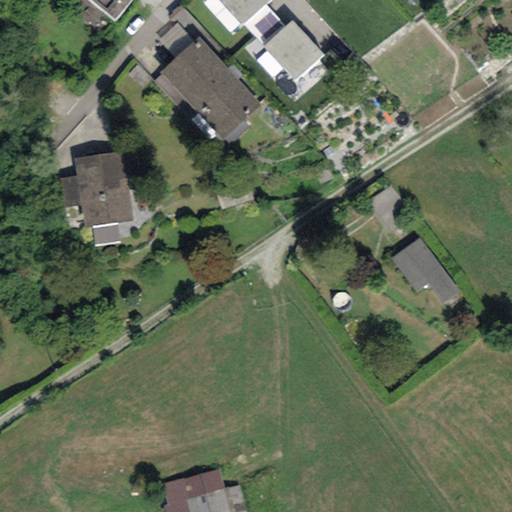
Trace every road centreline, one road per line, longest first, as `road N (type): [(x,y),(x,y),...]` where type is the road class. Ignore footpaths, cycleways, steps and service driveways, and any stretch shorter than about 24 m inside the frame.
road 1 (track): [(0,436),(511,84)]
road 2 (residential): [(171,0),(45,151)]
